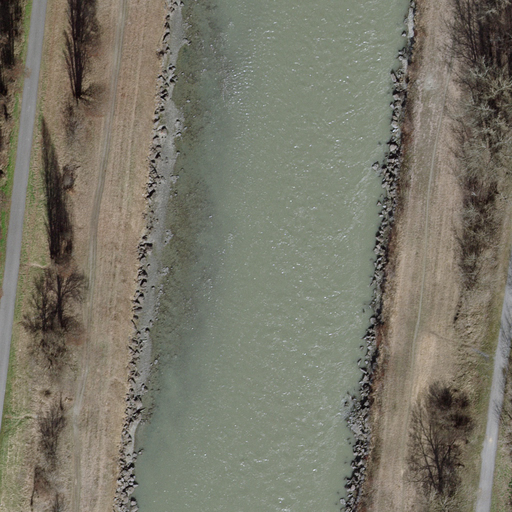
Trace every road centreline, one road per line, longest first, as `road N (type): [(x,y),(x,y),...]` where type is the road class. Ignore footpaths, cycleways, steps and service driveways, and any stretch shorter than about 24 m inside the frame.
road 1 (track): [(0,367),(39,0)]
road 2 (track): [(479,511),(511,304)]
